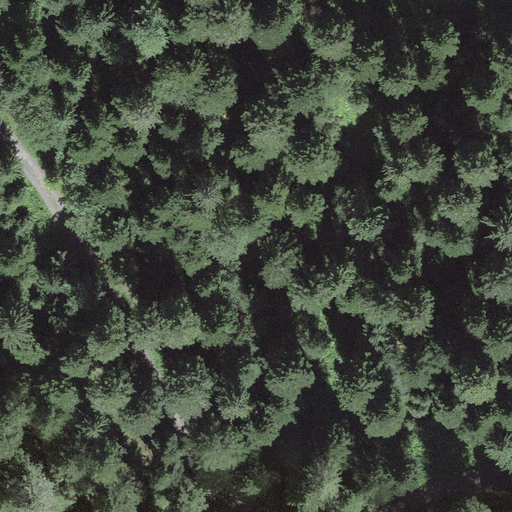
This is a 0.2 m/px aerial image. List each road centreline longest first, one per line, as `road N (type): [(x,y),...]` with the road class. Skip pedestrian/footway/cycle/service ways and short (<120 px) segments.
road 1 (track): [(0,124),(75,229),(228,511)]
road 2 (track): [(369,511),(511,464)]
